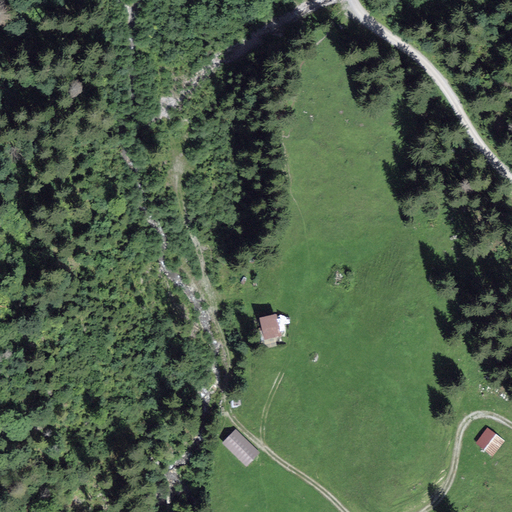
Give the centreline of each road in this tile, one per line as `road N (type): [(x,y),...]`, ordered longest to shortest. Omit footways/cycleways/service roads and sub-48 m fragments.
road 1 (track): [(511,185),(423,61),(357,8)]
road 2 (track): [(511,428),(493,417),(464,423),(452,479),(425,511)]
